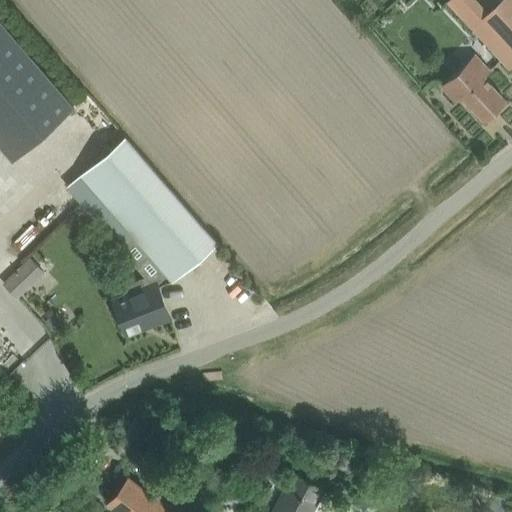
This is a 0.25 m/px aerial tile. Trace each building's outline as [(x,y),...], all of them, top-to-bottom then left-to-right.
[(475,0),(446,0),(510,68),(511,65),(511,0),(495,0),(484,10),(475,0)] [(0,18),(0,145),(12,159),(75,104),(0,18)] [(484,76),(491,69),(475,52),(461,66),(441,84),(456,101),(462,95),(484,119),(506,99),(484,76)] [(82,175),(69,187),(121,247),(134,236),(172,281),(218,241),(126,134),(80,173),(82,175)] [(31,256),(3,282),(17,297),(45,271),(31,256)] [(128,293),(113,299),(126,331),(151,321),(152,324),(170,316),(156,281),(145,286),(141,277),(125,283),(128,293)] [(43,351),(0,306),(0,361),(16,378),(43,351)] [(56,311),(44,321),(55,334),(67,324),(56,311)] [(90,460),(69,485),(81,495),(102,470),(90,460)] [(311,511),(325,488),(311,480),(294,470),(270,511),(311,511)] [(119,511),(177,511),(192,494),(172,478),(156,498),(128,475),(106,501),(119,511)] [(359,490),(352,502),(364,509),(371,498),(359,490)]
